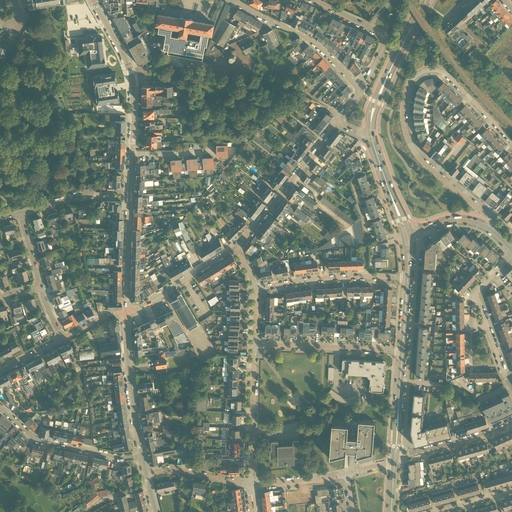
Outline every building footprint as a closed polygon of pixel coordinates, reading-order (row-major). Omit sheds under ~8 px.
[(26,0),(27,0),(28,9),(36,7),(58,4),(67,3),(67,2),(69,2),(68,0),(26,0)] [(256,0),(252,0),(250,4),(259,9),(262,3),(256,0)] [(272,8),(273,1),(268,0),(267,0),(268,2),(265,2),(264,10),(268,10),(269,8),(272,8)] [(484,6),(484,5),(479,0),(476,0),(474,3),(477,7),(479,9),(481,12),(483,10),(481,7),(483,5),(484,6)] [(494,10),(500,5),(496,0),(490,6),(485,10),(487,11),(489,9),(490,10),(489,11),(491,13),(494,10)] [(119,3),(118,3),(114,3),(113,2),(112,2),(109,3),(105,4),(107,8),(110,13),(119,12),(119,3)] [(231,7),(231,6),(226,3),(217,26),(209,45),(205,56),(208,54),(223,48),(223,47),(234,30),(236,27),(225,20),(231,7)] [(285,9),(292,12),(289,17),(292,19),(297,7),(288,3),(285,9)] [(475,14),(479,9),(477,7),(474,3),(469,7),(475,14)] [(491,19),(503,9),(500,5),(494,10),(491,13),(493,15),(490,17),(491,19)] [(471,17),(475,14),(469,7),(465,11),(469,16),(471,17)] [(497,20),(507,12),(503,9),(491,19),(493,21),(494,20),(496,22),(498,21),(497,20)] [(240,21),(244,14),(238,10),(236,13),(233,17),(234,17),(232,19),(234,21),(236,18),(240,21)] [(471,17),(469,16),(465,11),(459,16),(462,20),(465,23),(467,25),(468,26),(473,20),(471,17)] [(501,24),(510,16),(507,12),(497,20),(498,21),(499,22),(497,25),(498,27),(501,24)] [(245,25),(250,17),(244,14),(240,21),(239,22),(236,27),(234,30),(236,31),(237,29),(238,29),(240,25),(244,28),(245,25)] [(209,36),(212,36),(214,25),(193,21),(193,20),(180,18),(180,19),(158,15),(156,26),(159,27),(158,33),(166,35),(165,42),(164,48),(165,48),(165,53),(168,53),(167,55),(176,56),(202,61),(205,47),(207,47),(209,36)] [(301,22),(304,16),(301,15),(300,17),(297,16),(295,18),(292,26),(298,29),(301,22)] [(129,24),(124,16),(122,16),(112,18),(117,25),(121,33),(129,29),(131,28),(129,24)] [(310,23),(304,20),(305,17),(304,16),(301,22),(298,29),(305,33),(310,23)] [(459,16),(455,21),(458,25),(462,29),(464,31),(463,32),(462,32),(463,33),(464,33),(463,32),(464,31),(462,29),(467,25),(465,23),(462,20),(459,16)] [(504,26),(507,23),(509,26),(511,22),(511,18),(510,16),(501,24),(503,27),(504,26)] [(245,25),(251,29),(252,28),(256,21),(250,17),(245,25)] [(329,17),(326,23),(330,24),(329,25),(328,27),(329,28),(327,32),(331,33),(337,21),(332,18),(332,19),(329,17)] [(142,30),(143,30),(138,21),(137,22),(133,25),(134,26),(138,33),(142,30)] [(252,28),(258,31),(262,24),(256,21),(252,28)] [(342,23),(337,21),(331,33),(331,34),(334,35),(335,36),(337,31),(342,23)] [(458,33),(460,36),(463,33),(462,32),(463,32),(464,31),(462,29),(458,25),(455,21),(445,30),(450,36),(454,33),(456,36),(458,33)] [(316,27),(318,23),(315,22),(314,25),(310,23),(305,33),(312,36),(315,30),(316,27)] [(340,32),(342,34),(346,25),(342,23),(337,31),(335,36),(340,38),(340,37),(340,36),(338,35),(340,32)] [(347,36),(351,27),(346,25),(342,34),(347,36)] [(320,29),(316,27),(315,30),(318,32),(313,37),(320,42),(325,36),(322,34),(324,31),(320,29)] [(355,40),(359,31),(351,27),(347,36),(344,40),(347,42),(345,45),(346,46),(347,46),(349,44),(349,43),(351,38),(353,39),(355,40)] [(131,31),(129,29),(121,33),(124,37),(132,33),(134,31),(134,30),(133,30),(131,31)] [(274,42),(277,40),(272,30),(263,34),(268,43),(262,46),(265,52),(269,50),(267,45),(268,44),(268,45),(273,43),(271,39),(272,38),(274,42)] [(150,31),(149,31),(157,44),(162,36),(154,33),(150,31)] [(351,47),(353,48),(353,46),(356,41),(359,42),(363,33),(359,31),(355,40),(353,39),(350,45),(351,45),(351,47)] [(326,34),(330,36),(328,38),(326,36),(326,37),(325,36),(320,42),(321,43),(324,46),(332,36),(334,35),(331,34),(331,33),(327,32),(326,34)] [(132,33),(124,37),(126,42),(127,41),(133,38),(136,36),(135,35),(133,36),(132,33)] [(361,43),(362,43),(363,43),(367,35),(363,33),(359,42),(357,46),(359,48),(361,44),(361,43)] [(141,37),(139,35),(136,36),(133,38),(127,41),(126,42),(133,54),(135,57),(136,59),(135,60),(139,66),(143,64),(144,63),(153,58),(149,52),(148,50),(141,37)] [(333,38),(335,36),(334,35),(332,36),(324,46),(327,48),(333,42),(332,41),(334,38),(333,38)] [(366,59),(370,63),(372,59),(367,56),(371,47),(375,39),(367,35),(363,43),(362,43),(366,45),(358,59),(363,61),(364,62),(366,59)] [(88,38),(77,39),(79,54),(85,53),(87,68),(104,66),(103,58),(101,44),(102,44),(101,36),(97,37),(97,36),(87,37),(88,38)] [(293,46),(294,47),(295,46),(302,42),(300,37),(289,43),(291,45),(294,44),(295,45),(293,46)] [(279,45),(277,40),(274,42),(272,38),(271,39),(273,43),(268,45),(268,44),(267,45),(269,50),(265,52),(266,55),(272,52),(271,49),(279,45)] [(337,46),(339,43),(335,40),(333,42),(327,48),(331,52),(337,46)] [(242,47),(245,53),(249,51),(250,55),(254,53),(252,49),(249,43),(242,47)] [(341,45),(340,44),(339,43),(337,46),(331,52),(335,55),(342,48),(339,46),(341,45)] [(343,50),(346,46),(345,45),(342,49),(342,48),(335,55),(342,62),(347,52),(343,50)] [(351,47),(351,45),(350,45),(348,49),(347,52),(342,62),(345,65),(347,66),(351,58),(348,57),(351,52),(352,50),(354,51),(355,49),(353,48),(351,47)] [(308,61),(316,53),(308,46),(303,51),(307,55),(304,58),(307,61),(308,61)] [(235,61),(236,60),(236,58),(236,57),(235,56),(236,51),(236,50),(235,50),(234,51),(231,51),(230,49),(229,51),(228,52),(228,55),(228,56),(227,58),(227,59),(228,61),(229,62),(230,63),(232,63),(233,63),(234,63),(234,62),(235,61)] [(313,66),(316,63),(321,58),(316,53),(308,61),(313,66)] [(291,56),(288,59),(294,65),(297,63),(291,56)] [(324,72),(330,66),(322,59),(317,65),(324,72)] [(364,62),(363,61),(361,63),(360,64),(353,73),(355,76),(362,71),(365,68),(370,63),(366,59),(364,62)] [(350,69),(353,73),(360,64),(356,60),(354,62),(350,69)] [(328,79),(335,72),(330,66),(324,72),(316,80),(318,83),(325,76),(328,79)] [(330,85),(339,76),(335,72),(328,79),(323,84),(323,85),(323,86),(324,87),(328,83),(330,85)] [(337,87),(344,81),(339,76),(330,85),(330,86),(329,87),(330,88),(332,86),(334,88),(331,90),(333,92),(334,91),(336,89),(337,87)] [(338,95),(347,85),(344,81),(337,87),(336,89),(334,91),(336,93),(338,95)] [(112,82),(97,84),(98,96),(114,94),(113,91),(112,92),(111,84),(112,84),(112,82)] [(437,98),(448,87),(443,82),(438,88),(440,91),(438,94),(435,97),(437,98)] [(429,86),(427,87),(426,88),(421,84),(418,87),(420,87),(416,94),(417,94),(417,93),(426,97),(426,96),(425,96),(427,92),(430,93),(435,88),(433,87),(432,86),(431,85),(429,86)] [(346,96),(348,98),(353,93),(353,90),(352,90),(347,85),(338,95),(336,97),(340,101),(346,96)] [(49,88),(53,96),(58,105),(61,104),(56,94),(58,93),(54,86),(49,88)] [(163,106),(172,105),(172,92),(178,93),(178,87),(176,86),(172,86),(142,86),(143,106),(152,106),(152,102),(163,101),(163,106)] [(447,97),(453,91),(448,87),(437,98),(439,100),(442,97),(444,95),(447,97)] [(442,112),(446,107),(457,96),(453,91),(447,97),(444,100),(447,103),(440,110),(442,112)] [(424,101),(426,97),(417,93),(417,94),(414,100),(415,100),(416,99),(424,102),(425,101),(424,101)] [(345,102),(348,98),(346,96),(340,101),(341,101),(335,108),(339,110),(344,104),(343,104),(345,102)] [(460,105),(458,104),(462,100),(457,96),(446,107),(448,109),(451,106),(454,109),(456,106),(458,108),(460,105)] [(423,106),(424,102),(416,99),(415,100),(413,106),(415,107),(415,105),(424,107),(424,106),(423,106)] [(282,106),(291,114),(297,107),(290,101),(286,103),(282,106)] [(459,112),(457,114),(454,117),(456,119),(453,122),(454,124),(457,121),(458,121),(469,111),(465,106),(459,111),(459,112)] [(170,110),(159,110),(154,110),(154,111),(144,111),(144,114),(143,114),(143,115),(143,117),(144,117),(144,119),(154,119),(154,118),(156,118),(156,114),(162,114),(170,114),(170,110)] [(321,118),(312,110),(308,115),(314,120),(325,128),(328,123),(321,118)] [(328,123),(334,116),(330,113),(327,111),(321,118),(328,123)] [(468,121),(474,115),(469,111),(458,121),(459,123),(465,118),(468,121)] [(115,121),(114,135),(124,135),(125,132),(126,121),(121,121),(121,115),(105,115),(105,121),(115,121)] [(443,118),(441,115),(440,116),(439,118),(438,120),(435,124),(438,126),(443,118)] [(466,131),(478,120),(474,115),(468,121),(470,124),(465,129),(466,131)] [(443,118),(438,126),(444,130),(446,125),(444,124),(445,122),(443,118)] [(319,136),(325,128),(314,120),(309,127),(319,136)] [(468,133),(474,127),(478,132),(482,128),(480,127),(482,125),(478,120),(466,131),(468,133)] [(296,137),(289,132),(289,131),(282,126),(281,127),(284,130),(282,133),(296,144),(299,147),(306,152),(310,148),(303,142),(303,143),(299,140),(299,141),(295,138),(296,137)] [(295,136),(303,142),(310,148),(314,143),(308,138),(311,133),(303,127),(295,136)] [(250,133),(255,136),(258,131),(253,128),(250,133)] [(417,130),(417,132),(418,138),(419,144),(425,138),(428,134),(427,133),(426,129),(417,130)] [(476,142),(479,145),(491,134),(486,129),(484,131),(483,130),(479,133),(481,136),(479,139),(476,142)] [(333,135),(339,140),(341,138),(345,142),(347,139),(337,131),(333,135)] [(462,145),(466,140),(458,134),(454,139),(462,145)] [(495,139),(491,134),(479,145),(481,147),(484,144),(484,145),(486,147),(489,144),(495,139)] [(338,142),(339,140),(333,135),(330,139),(341,147),(341,148),(345,151),(347,149),(343,145),(338,142)] [(438,138),(437,138),(435,136),(431,143),(428,140),(426,143),(420,149),(426,154),(432,146),(438,138)] [(344,154),(345,151),(341,148),(341,147),(330,139),(327,143),(328,144),(333,148),(339,153),(341,151),(344,154)] [(493,149),(499,144),(495,139),(489,144),(493,149)] [(443,147),(445,144),(443,141),(440,145),(438,148),(439,149),(437,151),(433,148),(427,155),(433,159),(441,150),(443,147)] [(235,151),(235,155),(240,148),(227,146),(228,143),(221,143),(221,146),(217,146),(217,151),(235,151)] [(297,150),(295,148),(289,144),(288,146),(292,149),(302,157),(306,152),(299,147),(297,150)] [(499,156),(504,152),(502,150),(504,148),(499,144),(493,149),(491,151),(488,154),(490,156),(495,151),(499,156)] [(292,149),(288,146),(286,147),(291,151),(294,154),(292,157),(298,162),(302,157),(292,149)] [(336,155),(326,146),(325,146),(320,153),(327,159),(328,157),(332,160),(336,155)] [(440,155),(435,161),(436,163),(437,163),(439,165),(452,150),(448,146),(446,150),(442,155),(441,156),(440,155)] [(227,156),(235,155),(235,151),(217,151),(217,156),(220,156),(220,159),(228,159),(227,156)] [(289,160),(286,157),(279,152),(278,155),(282,158),(283,158),(284,159),(294,167),(298,162),(292,157),(289,160)] [(504,165),(506,163),(511,157),(508,153),(502,158),(504,161),(501,163),(502,164),(499,166),(501,168),(504,165)] [(124,163),(124,154),(115,154),(115,155),(112,155),(112,158),(112,162),(113,162),(124,163)] [(478,164),(481,160),(475,154),(471,159),(478,164)] [(350,155),(345,161),(347,168),(351,166),(354,175),(362,173),(360,167),(362,166),(360,160),(358,160),(355,158),(354,159),(350,155)] [(206,176),(209,176),(208,158),(203,159),(203,162),(200,163),(201,170),(204,169),(206,176)] [(208,158),(209,176),(213,176),(213,169),(217,169),(217,161),(213,162),(213,158),(208,158)] [(464,168),(465,168),(471,160),(468,158),(462,166),(464,168)] [(190,178),(193,177),(192,159),(187,160),(187,164),(184,164),(185,171),(188,170),(190,178)] [(201,170),(200,163),(197,163),(197,159),(192,159),(193,177),(197,177),(197,170),(201,170)] [(291,171),(294,167),(284,159),(283,160),(284,161),(283,162),(281,164),(291,171)] [(174,179),(177,178),(176,160),(171,161),(171,165),(168,165),(169,172),(172,171),(174,179)] [(185,171),(184,164),(182,164),(181,160),(176,160),(177,178),(181,178),(181,171),(185,171)] [(323,169),(314,161),(309,167),(319,174),(323,169)] [(279,166),(279,167),(278,166),(278,165),(275,162),(273,164),(275,166),(288,176),(291,171),(281,164),(279,166)] [(288,176),(275,166),(273,164),(272,166),(273,168),(279,172),(277,175),(284,180),(288,176)] [(458,166),(456,164),(449,173),(454,177),(459,171),(456,169),(458,166)] [(325,171),(333,177),(334,178),(335,176),(333,174),(334,173),(328,168),(325,171)] [(464,168),(460,174),(462,176),(459,181),(463,184),(470,174),(466,172),(467,170),(465,168),(464,168)] [(228,173),(225,171),(224,172),(223,171),(219,175),(225,180),(229,175),(228,174),(228,173)] [(275,177),(270,173),(267,171),(266,173),(281,185),(284,180),(277,175),(275,177)] [(121,175),(116,175),(113,175),(113,173),(107,173),(107,176),(108,176),(108,182),(109,182),(112,182),(120,182),(120,178),(121,178),(121,175)] [(277,190),(281,185),(266,173),(264,175),(271,181),(272,181),(272,182),(270,185),(277,190)] [(309,180),(311,179),(304,174),(300,179),(323,196),(326,193),(313,182),(312,183),(311,182),(309,180)] [(473,184),(478,178),(475,176),(474,177),(470,174),(463,184),(467,187),(471,183),(473,184)] [(319,178),(325,183),(328,180),(322,175),(319,178)] [(360,184),(367,181),(365,175),(358,178),(360,184)] [(206,177),(205,185),(211,185),(217,177),(206,177)] [(328,186),(325,183),(319,178),(316,182),(320,185),(319,186),(325,191),(328,186)] [(476,194),(483,185),(479,182),(480,181),(478,178),(473,184),(475,186),(472,191),(476,194)] [(153,189),(153,186),(153,181),(146,181),(137,182),(137,184),(135,184),(135,190),(143,189),(153,189)] [(362,190),(370,187),(367,181),(360,184),(362,190)] [(120,182),(112,182),(109,182),(109,187),(107,187),(107,191),(113,191),(113,188),(115,188),(120,188),(120,182)] [(271,197),(275,192),(263,183),(261,185),(265,189),(266,188),(267,189),(264,192),(271,197)] [(244,191),(245,192),(248,189),(241,184),(239,186),(240,187),(240,188),(241,189),(239,192),(242,194),(244,191)] [(486,195),(491,189),(488,187),(487,188),(483,185),(476,194),(480,198),(484,193),(486,195)] [(213,186),(208,190),(212,195),(217,190),(213,186)] [(314,209),(316,206),(318,204),(305,194),(300,190),(299,191),(293,187),(290,192),(302,201),(302,200),(314,209)] [(372,193),(370,187),(362,190),(363,193),(361,194),(362,197),(365,196),(368,195),(369,195),(369,194),(372,193)] [(489,205),(496,195),(492,192),(493,191),(491,189),(486,195),(488,197),(485,201),(489,205)] [(271,197),(264,192),(262,195),(261,194),(256,190),(255,193),(267,202),(271,197)] [(300,203),(302,201),(290,192),(286,197),(297,205),(299,202),(300,203)] [(266,204),(253,195),(252,194),(250,196),(253,198),(251,201),(255,204),(262,210),(266,204)] [(499,205),(503,199),(501,197),(500,198),(496,195),(489,205),(493,208),(497,203),(499,205)] [(499,205),(502,207),(503,208),(510,199),(506,195),(503,199),(499,205)] [(367,206),(375,203),(373,197),(365,200),(367,206)] [(282,202),(281,204),(287,209),(298,218),(299,218),(303,221),(307,215),(301,211),(297,208),(295,211),(289,206),(291,204),(284,199),(284,200),(283,200),(282,201),(282,202)] [(121,203),(121,202),(108,202),(102,202),(102,201),(99,201),(98,207),(102,208),(101,210),(107,211),(113,211),(123,211),(121,211),(121,210),(122,210),(122,209),(122,207),(122,203),(121,203)] [(253,207),(247,202),(245,201),(243,203),(245,204),(251,209),(258,214),(262,210),(255,204),(253,207)] [(366,214),(377,210),(375,203),(367,206),(363,207),(366,214)] [(278,208),(276,210),(284,215),(287,218),(287,217),(289,214),(292,217),(297,220),(298,218),(287,209),(281,204),(279,206),(278,207),(278,208)] [(86,212),(89,212),(89,206),(85,206),(85,205),(78,206),(79,213),(79,217),(83,217),(83,213),(86,212)] [(258,214),(251,209),(249,212),(248,211),(243,207),(242,209),(241,209),(239,211),(245,216),(247,214),(254,219),(258,214)] [(301,211),(307,215),(310,218),(313,214),(304,207),(301,211)] [(508,210),(502,215),(507,220),(511,214),(511,213),(510,212),(511,209),(511,207),(508,210)] [(73,220),(72,216),(71,208),(64,210),(65,217),(69,216),(69,220),(73,220)] [(101,210),(98,210),(98,220),(99,220),(107,220),(107,219),(107,213),(113,214),(113,217),(113,220),(123,220),(123,211),(113,211),(107,211),(101,210)] [(231,214),(228,212),(227,210),(225,210),(225,211),(227,213),(229,216),(233,221),(236,219),(231,214)] [(279,221),(283,223),(286,220),(291,224),(293,222),(287,217),(287,218),(284,215),(276,210),(273,214),(280,220),(279,221)] [(368,219),(371,218),(379,216),(377,210),(366,214),(368,219)] [(60,222),(59,219),(57,213),(48,215),(51,225),(60,222)] [(149,216),(143,216),(134,216),(134,226),(141,226),(142,222),(153,222),(153,216),(151,216),(149,216)] [(227,218),(236,227),(233,230),(233,231),(238,236),(243,232),(237,226),(233,222),(233,221),(229,216),(227,218)] [(277,224),(278,222),(272,216),(268,221),(279,230),(281,228),(277,224)] [(33,220),(33,221),(34,225),(35,229),(43,227),(40,218),(37,219),(33,220)] [(372,229),(375,228),(383,226),(381,219),(373,222),(370,223),(372,229)] [(113,229),(123,229),(123,220),(113,220),(113,229)] [(249,226),(243,220),(240,223),(237,226),(243,232),(249,226)] [(175,232),(181,230),(186,243),(187,243),(188,246),(192,254),(196,252),(193,244),(191,241),(184,225),(183,224),(182,221),(172,225),(175,232)] [(283,233),(279,230),(268,221),(263,226),(270,232),(272,229),(275,231),(277,232),(276,233),(281,237),(283,233)] [(11,244),(13,244),(17,243),(16,239),(15,239),(13,230),(14,230),(13,225),(4,227),(6,234),(9,234),(11,240),(10,241),(11,244)] [(141,228),(141,226),(134,226),(134,230),(133,230),(133,236),(140,235),(141,236),(156,230),(155,229),(149,231),(146,232),(145,229),(141,230),(141,228)] [(269,234),(270,232),(263,226),(259,231),(270,239),(271,240),(272,242),(275,239),(273,238),(269,234)] [(377,234),(385,232),(383,226),(375,228),(377,234)] [(213,239),(209,233),(208,231),(206,233),(203,227),(201,228),(205,235),(209,242),(212,247),(216,253),(224,248),(220,240),(215,243),(213,239)] [(230,230),(228,232),(223,236),(229,245),(232,242),(238,236),(233,231),(233,230),(230,227),(228,228),(230,230)] [(362,227),(356,228),(358,240),(364,238),(362,227)] [(123,229),(113,229),(107,229),(106,238),(109,239),(112,239),(114,239),(122,239),(123,229)] [(152,232),(156,231),(156,230),(141,236),(140,235),(133,236),(133,241),(141,241),(141,239),(146,237),(146,236),(153,234),(152,232)] [(258,243),(264,247),(268,242),(271,244),(272,242),(271,240),(270,239),(259,231),(256,236),(254,238),(252,241),(257,245),(258,243)] [(445,234),(451,241),(455,238),(449,231),(445,234)] [(385,232),(377,234),(379,240),(387,238),(385,232)] [(451,241),(445,234),(441,237),(446,245),(447,244),(451,241)] [(461,244),(468,237),(464,234),(457,241),(461,244)] [(441,237),(435,241),(430,245),(425,249),(424,255),(424,261),(424,263),(423,267),(435,268),(435,262),(435,256),(436,252),(437,252),(437,253),(442,253),(442,250),(447,246),(446,245),(441,237)] [(468,237),(461,244),(465,248),(467,246),(471,241),(468,237)] [(112,239),(109,239),(109,248),(114,248),(122,248),(122,239),(114,239),(112,239)] [(172,248),(171,246),(172,245),(169,239),(166,240),(174,256),(176,254),(174,250),(173,250),(172,248)] [(471,241),(467,246),(471,249),(477,242),(473,239),(471,241)] [(206,248),(203,244),(202,242),(201,242),(200,240),(196,242),(203,252),(200,254),(204,261),(211,257),(207,250),(206,248)] [(323,245),(317,249),(317,252),(333,250),(331,240),(323,245)] [(47,243),(44,244),(43,241),(36,242),(39,251),(43,250),(45,250),(45,249),(49,248),(47,243)] [(179,241),(175,243),(180,253),(184,251),(179,241)] [(249,254),(257,245),(252,241),(250,243),(248,241),(242,248),(249,254)] [(216,253),(212,247),(209,242),(205,244),(208,249),(207,250),(211,257),(214,255),(214,254),(216,253)] [(477,250),(481,245),(477,242),(471,249),(474,252),(477,250)] [(389,248),(388,248),(388,243),(385,243),(375,246),(375,251),(381,251),(381,258),(375,258),(375,261),(375,267),(387,267),(387,261),(387,258),(389,258),(389,248)] [(481,245),(477,250),(481,253),(487,246),(483,243),(481,245)] [(487,246),(481,253),(484,257),(485,256),(491,250),(487,246)] [(495,252),(491,249),(491,250),(485,256),(489,259),(495,252)] [(7,253),(9,261),(13,260),(13,259),(22,257),(20,250),(11,252),(7,253)] [(132,259),(140,259),(140,254),(148,254),(148,250),(148,251),(140,252),(132,252),(132,259)] [(193,268),(189,261),(184,252),(177,256),(174,257),(177,262),(179,267),(183,274),(193,268)] [(495,252),(489,259),(493,262),(499,256),(495,252)] [(334,262),(334,258),(329,258),(328,253),(323,253),(324,259),(328,259),(329,270),(334,270),(334,264),(334,262)] [(172,266),(168,257),(166,254),(161,256),(163,260),(167,270),(169,268),(171,272),(169,274),(173,281),(178,277),(174,270),(172,266)] [(47,256),(43,257),(41,258),(43,268),(50,266),(48,260),(53,259),(52,255),(47,257),(47,256)] [(179,267),(177,262),(175,263),(174,261),(173,261),(170,256),(168,257),(172,266),(174,270),(178,277),(183,274),(179,267)] [(234,265),(237,264),(234,259),(233,257),(227,260),(231,266),(234,269),(236,268),(234,265)] [(265,265),(268,264),(267,260),(262,262),(261,257),(254,259),(256,265),(258,264),(259,267),(265,265)] [(231,266),(227,260),(222,263),(227,270),(230,268),(231,271),(234,269),(231,266)] [(472,264),(473,265),(470,268),(467,265),(465,267),(476,278),(482,272),(476,267),(475,267),(474,266),(476,263),(472,260),(470,262),(471,263),(470,263),(472,265),(472,264)] [(224,272),(227,270),(222,263),(218,266),(223,276),(226,274),(224,272)] [(18,273),(20,281),(28,279),(26,271),(22,272),(20,264),(16,265),(16,266),(11,267),(12,271),(17,270),(18,273)] [(219,279),(223,276),(218,266),(213,269),(219,279)] [(132,275),(144,275),(145,275),(155,268),(154,267),(147,271),(144,271),(144,272),(140,272),(140,269),(132,269),(132,275)] [(463,275),(465,278),(471,283),(476,278),(465,267),(463,269),(464,269),(463,270),(465,272),(466,271),(466,272),(463,275)] [(216,281),(219,279),(213,269),(207,272),(211,278),(214,282),(215,285),(217,283),(216,281)] [(165,271),(161,274),(165,279),(166,278),(168,281),(169,280),(170,279),(169,276),(165,271)] [(48,283),(58,280),(56,272),(53,273),(53,274),(46,276),(48,283)] [(215,285),(214,282),(211,278),(207,272),(203,275),(207,282),(210,280),(212,283),(213,286),(215,285)] [(422,282),(422,285),(431,285),(431,277),(431,273),(423,272),(423,276),(421,276),(421,282),(422,282)] [(204,284),(207,282),(203,275),(197,278),(203,288),(206,287),(204,284)] [(121,284),(121,276),(108,276),(108,278),(109,278),(108,284),(112,284),(121,284)] [(152,279),(150,276),(149,276),(149,277),(144,279),(144,280),(140,280),(132,280),(131,285),(143,286),(146,285),(145,283),(143,283),(146,281),(147,282),(149,281),(149,282),(150,282),(153,280),(152,279)] [(460,279),(459,280),(456,277),(455,278),(466,288),(471,283),(465,278),(462,281),(460,279)] [(461,294),(466,288),(455,278),(453,280),(456,283),(458,285),(455,288),(461,294)] [(65,288),(62,289),(60,284),(59,280),(58,280),(48,283),(49,290),(56,288),(57,290),(59,289),(60,292),(66,291),(65,288)] [(159,289),(153,280),(150,282),(152,287),(153,289),(152,290),(154,292),(155,292),(159,289)] [(430,293),(430,288),(431,285),(422,285),(422,288),(421,288),(420,293),(422,293),(421,297),(430,297),(430,293)] [(66,291),(68,297),(74,295),(74,294),(74,292),(78,291),(77,287),(66,291)] [(151,294),(147,289),(147,288),(143,289),(143,291),(145,293),(147,297),(151,294)] [(324,301),(323,297),(323,289),(316,290),(317,298),(316,298),(316,302),(324,301)] [(490,302),(497,300),(495,294),(487,296),(490,302)] [(172,302),(176,310),(187,329),(188,329),(189,331),(198,326),(196,324),(197,323),(181,295),(177,297),(178,298),(172,302)] [(63,298),(60,299),(59,296),(52,298),(55,305),(62,303),(64,302),(63,298)] [(421,297),(421,301),(420,301),(419,306),(421,306),(420,309),(429,310),(429,306),(429,301),(430,297),(421,297)] [(33,298),(28,300),(25,301),(26,304),(29,304),(30,309),(36,308),(33,298)] [(492,308),(499,306),(497,300),(490,302),(492,308)] [(14,314),(19,313),(19,314),(22,313),(21,309),(19,302),(12,304),(14,311),(13,311),(14,314)] [(120,307),(121,303),(109,302),(107,302),(107,303),(105,303),(101,303),(101,302),(98,302),(98,303),(96,303),(98,314),(102,313),(102,310),(108,310),(115,310),(115,309),(119,309),(119,308),(120,307)] [(74,312),(72,307),(71,307),(70,304),(66,306),(68,309),(66,310),(65,309),(58,312),(60,318),(68,315),(74,312)] [(80,314),(77,308),(76,304),(72,306),(74,309),(77,316),(76,316),(80,324),(86,322),(82,314),(80,314)] [(507,307),(503,308),(502,304),(499,306),(492,308),(494,314),(508,309),(507,307)] [(84,308),(86,312),(89,320),(95,317),(89,305),(84,308)] [(428,322),(428,317),(429,313),(429,310),(420,309),(420,312),(419,312),(418,317),(420,317),(420,321),(428,322)] [(508,309),(494,314),(496,320),(503,317),(502,314),(505,313),(509,311),(508,309)] [(184,332),(176,317),(172,311),(164,315),(168,323),(174,337),(177,335),(180,341),(187,338),(184,332)] [(73,314),(69,317),(69,318),(62,322),(65,328),(72,325),(73,327),(78,324),(73,314)] [(168,323),(164,315),(156,318),(156,319),(158,323),(160,327),(168,323)] [(159,327),(160,327),(158,323),(156,319),(154,320),(149,322),(154,333),(155,332),(156,336),(159,334),(159,335),(162,334),(161,332),(162,332),(161,328),(160,328),(159,328),(159,327)] [(37,329),(30,333),(35,342),(43,338),(43,337),(49,334),(45,326),(44,327),(41,320),(34,323),(37,329)] [(110,332),(118,330),(119,329),(119,321),(117,320),(108,322),(109,330),(110,330),(110,332)] [(309,327),(309,326),(303,326),(303,321),(300,321),(300,325),(300,330),(303,330),(303,336),(307,336),(307,335),(309,335),(309,327)] [(103,332),(109,330),(108,322),(101,325),(103,332)] [(155,335),(154,333),(149,322),(144,324),(147,332),(148,332),(152,341),(152,338),(154,337),(154,336),(155,335)] [(319,326),(319,324),(319,322),(316,322),(316,324),(309,323),(309,326),(309,327),(309,335),(311,335),(311,336),(315,336),(316,331),(318,331),(319,331),(319,326)] [(505,324),(505,322),(504,322),(497,324),(500,330),(511,326),(511,323),(509,324),(508,323),(505,324)] [(356,333),(356,334),(359,334),(359,341),(363,342),(363,340),(365,340),(366,332),(366,330),(359,330),(360,324),(357,323),(357,325),(356,333)] [(153,342),(152,341),(148,332),(147,332),(144,324),(138,327),(141,335),(142,335),(146,333),(148,338),(145,339),(146,341),(149,340),(149,342),(153,342)] [(347,336),(347,328),(347,325),(338,324),(338,327),(337,333),(338,333),(338,332),(340,332),(340,338),(344,338),(344,336),(347,336)] [(281,327),(281,325),(278,325),(278,328),(272,328),(271,336),(274,336),(274,338),(278,338),(278,332),(281,332),(281,333),(281,327)] [(353,328),(347,328),(347,336),(349,337),(349,338),(353,338),(353,332),(356,333),(357,325),(353,325),(353,328)] [(375,336),(375,329),(375,327),(371,326),(370,329),(366,328),(366,330),(366,332),(365,340),(368,340),(367,342),(372,342),(372,336),(375,336),(375,338),(375,336)] [(511,326),(500,330),(502,336),(511,332),(511,326)] [(137,337),(141,335),(138,327),(133,329),(136,335),(134,335),(134,338),(138,338),(137,337)] [(428,328),(419,327),(419,332),(417,331),(417,337),(418,337),(418,340),(427,340),(427,337),(427,332),(428,328)] [(384,341),(385,333),(378,332),(378,329),(375,329),(375,336),(378,336),(378,342),(382,342),(382,341),(384,341)] [(112,343),(120,341),(120,339),(119,332),(119,330),(118,330),(110,332),(112,343)] [(511,332),(502,336),(504,342),(511,339),(511,332)] [(143,343),(142,335),(141,335),(137,337),(138,338),(134,338),(135,350),(148,348),(148,345),(143,346),(142,343),(143,343)] [(17,344),(16,342),(15,340),(8,344),(10,347),(13,353),(20,349),(17,344)] [(426,343),(427,340),(418,340),(418,343),(417,343),(416,348),(418,348),(417,352),(426,353),(426,349),(426,343)] [(107,353),(121,351),(120,345),(120,344),(120,343),(119,342),(120,341),(112,343),(99,345),(101,357),(107,356),(107,353)] [(72,363),(74,361),(75,361),(70,352),(73,351),(69,343),(63,346),(69,357),(72,363)] [(228,346),(228,345),(226,345),(226,347),(228,347),(228,351),(227,351),(227,354),(237,354),(237,352),(238,352),(238,347),(228,346)] [(66,358),(69,357),(63,346),(58,349),(62,356),(64,360),(67,358),(66,358)] [(11,354),(13,353),(10,347),(2,351),(5,357),(8,355),(8,356),(12,355),(11,354)] [(166,357),(178,356),(186,355),(186,358),(198,357),(194,347),(170,351),(158,353),(159,360),(156,360),(157,367),(158,367),(158,373),(167,372),(166,366),(167,366),(166,357)] [(143,355),(142,352),(152,351),(152,348),(148,348),(135,350),(135,356),(143,355)] [(56,364),(58,362),(63,370),(66,369),(56,349),(50,353),(56,364)] [(80,360),(94,360),(93,351),(79,351),(80,360)] [(426,356),(426,353),(417,352),(417,356),(416,356),(415,361),(417,361),(416,364),(425,365),(425,362),(426,356)] [(53,365),(56,364),(50,353),(44,356),(54,375),(57,373),(53,365)] [(34,361),(41,374),(46,371),(50,379),(53,378),(48,368),(45,369),(45,368),(44,364),(40,358),(34,361)] [(239,358),(233,358),(229,358),(229,362),(227,362),(227,367),(238,368),(238,362),(239,362),(239,358)] [(346,360),(343,360),(342,361),(342,369),(342,372),(346,373),(346,374),(346,375),(346,377),(348,377),(348,375),(360,375),(362,375),(367,376),(367,377),(368,378),(369,378),(370,379),(369,392),(371,392),(379,392),(382,392),(384,391),(384,388),(382,388),(382,386),(384,386),(383,386),(383,383),(384,383),(384,380),(384,379),(384,376),(383,376),(383,373),(385,374),(385,371),(385,366),(385,365),(386,365),(386,362),(383,362),(374,362),(374,363),(371,363),(372,361),(364,361),(364,362),(362,362),(362,361),(361,361),(361,362),(359,362),(359,361),(352,360),(351,360),(351,362),(349,361),(349,360),(349,361),(346,361),(346,360)] [(41,374),(34,361),(26,365),(29,372),(30,371),(33,370),(34,372),(35,374),(32,376),(31,376),(33,380),(36,386),(39,384),(37,380),(42,377),(41,374)] [(424,377),(424,373),(425,368),(425,365),(416,364),(416,367),(415,367),(415,372),(416,372),(416,376),(424,377)] [(30,386),(28,383),(33,380),(31,376),(32,376),(30,372),(27,373),(24,366),(18,369),(25,384),(25,383),(30,393),(31,394),(33,393),(33,392),(32,390),(32,388),(31,386),(30,386)] [(238,373),(238,368),(227,367),(223,367),(222,376),(227,376),(228,376),(238,377),(239,373),(238,373)] [(25,383),(25,384),(18,369),(12,372),(16,380),(19,379),(22,385),(23,385),(28,394),(29,393),(30,393),(25,383)] [(14,389),(19,386),(16,380),(12,372),(9,374),(7,375),(12,386),(14,389)] [(7,388),(12,386),(7,375),(1,378),(7,388)] [(228,376),(227,376),(227,379),(227,382),(228,382),(228,385),(237,386),(238,386),(238,382),(237,382),(238,377),(228,376)] [(7,388),(1,378),(0,378),(0,387),(2,387),(5,392),(3,393),(8,402),(12,399),(7,388)] [(74,394),(73,393),(76,392),(70,380),(65,383),(72,396),(74,395),(74,394)] [(159,389),(154,390),(153,382),(146,383),(137,384),(139,392),(151,390),(152,396),(160,395),(159,389)] [(228,385),(226,385),(226,391),(228,391),(228,398),(226,398),(226,399),(236,399),(236,398),(236,395),(238,395),(238,391),(237,391),(237,386),(228,385)] [(331,389),(327,394),(344,406),(359,402),(357,397),(345,400),(331,389)] [(414,394),(414,398),(410,432),(412,439),(414,447),(451,437),(447,422),(422,428),(425,395),(414,394)] [(502,397),(511,412),(511,398),(509,394),(502,397)] [(110,404),(116,403),(124,402),(125,400),(124,399),(124,396),(109,398),(105,398),(107,398),(107,401),(108,401),(108,404),(110,404)] [(505,416),(511,413),(511,412),(502,397),(503,400),(497,403),(505,416)] [(196,398),(196,404),(197,411),(207,411),(207,398),(196,398)] [(236,401),(236,399),(226,399),(226,401),(230,401),(229,409),(241,409),(241,401),(236,401)] [(458,403),(461,410),(463,417),(468,433),(469,433),(477,430),(478,430),(488,427),(485,419),(484,419),(484,417),(486,415),(482,409),(481,406),(480,405),(471,408),(470,408),(469,405),(463,407),(462,402),(458,403)] [(498,419),(505,416),(497,403),(490,406),(498,419)] [(491,422),(498,419),(490,406),(482,409),(486,415),(491,422)] [(458,437),(468,433),(463,417),(461,410),(456,412),(458,418),(461,426),(455,428),(456,431),(458,437)] [(158,412),(143,414),(144,424),(160,422),(159,419),(159,417),(158,412)] [(37,417),(39,415),(36,413),(31,418),(29,416),(28,417),(26,415),(22,419),(24,421),(23,423),(28,427),(37,416),(37,417)] [(228,424),(233,424),(240,424),(240,416),(233,415),(233,413),(228,413),(228,424)] [(40,419),(41,415),(40,414),(39,415),(37,417),(37,416),(28,427),(32,431),(38,425),(35,423),(39,419),(40,419)] [(114,422),(127,420),(126,417),(127,416),(126,415),(126,414),(115,415),(115,418),(111,419),(111,422),(114,422)] [(332,425),(331,435),(329,459),(346,454),(346,451),(356,452),(356,457),(372,453),(375,422),(359,421),(332,419),(332,425)] [(11,424),(8,422),(6,420),(0,426),(0,431),(4,435),(12,427),(10,425),(11,424)] [(44,436),(47,420),(44,420),(42,428),(39,427),(38,435),(44,436)] [(119,427),(127,426),(127,423),(128,422),(127,420),(114,422),(114,425),(112,425),(112,429),(119,427)] [(67,433),(68,427),(63,426),(64,422),(62,422),(61,425),(58,440),(65,441),(67,433)] [(153,431),(154,431),(153,425),(154,424),(154,426),(160,425),(160,422),(144,424),(145,432),(153,431)] [(61,425),(55,424),(54,430),(52,438),(58,440),(61,425)] [(73,434),(71,442),(76,444),(80,426),(78,425),(77,429),(74,429),(73,434)] [(12,427),(4,435),(4,436),(1,439),(3,441),(5,440),(10,435),(12,437),(17,430),(13,426),(12,427)] [(113,434),(128,431),(128,429),(129,428),(129,427),(128,426),(127,426),(119,427),(120,430),(112,431),(113,434)] [(239,431),(226,430),(226,434),(227,434),(227,438),(226,438),(232,438),(232,437),(239,437),(239,431)] [(156,431),(154,431),(153,431),(145,432),(146,439),(146,442),(159,440),(158,436),(157,437),(156,431)] [(13,447),(23,436),(19,432),(13,438),(5,447),(9,451),(11,449),(13,447)] [(505,434),(500,436),(504,444),(508,442),(505,434)] [(28,447),(27,447),(24,444),(28,440),(23,436),(13,447),(15,449),(17,447),(19,449),(25,454),(28,447)] [(130,436),(122,438),(122,440),(114,442),(109,443),(109,446),(112,446),(112,445),(123,443),(131,442),(130,440),(131,439),(131,438),(130,437),(130,436)] [(500,436),(495,438),(499,446),(504,444),(500,436)] [(148,450),(164,447),(163,444),(165,444),(164,443),(166,443),(166,444),(171,443),(171,438),(165,439),(159,440),(146,442),(148,450)] [(495,438),(490,440),(494,448),(499,446),(495,438)] [(226,449),(231,449),(239,449),(239,443),(230,443),(230,440),(221,440),(221,443),(226,443),(226,449)] [(294,457),(302,457),(301,449),(300,449),(300,441),(293,441),(293,445),(278,446),(278,442),(271,442),(272,450),(270,450),(270,458),(278,458),(278,464),(294,464),(294,457)] [(131,444),(131,442),(123,443),(112,445),(112,446),(113,450),(118,449),(118,448),(123,447),(124,449),(132,447),(132,446),(132,444),(131,444)] [(161,461),(160,456),(180,452),(179,444),(164,447),(148,450),(150,466),(158,465),(158,463),(161,463),(161,461)] [(28,447),(25,454),(25,455),(37,457),(37,454),(42,455),(44,447),(33,445),(32,448),(28,447)] [(52,461),(62,463),(63,460),(64,452),(55,449),(53,457),(52,461)] [(74,462),(76,454),(70,453),(68,461),(67,466),(67,468),(70,469),(71,462),(74,462)] [(85,465),(87,456),(81,455),(80,463),(78,468),(77,473),(81,474),(83,464),(85,465)] [(441,457),(435,458),(438,469),(444,467),(443,465),(441,457)] [(98,468),(100,459),(94,458),(92,467),(88,466),(87,473),(89,474),(90,474),(91,468),(96,469),(95,472),(97,473),(98,468)] [(435,458),(429,460),(432,470),(438,469),(435,458)] [(106,468),(107,461),(100,459),(98,468),(102,469),(102,467),(106,468)] [(421,471),(420,461),(416,462),(415,463),(415,464),(408,464),(409,470),(409,471),(409,472),(408,472),(410,472),(420,471),(421,471)] [(239,467),(229,467),(229,465),(220,466),(220,472),(229,472),(229,475),(239,475),(239,467)] [(121,474),(129,473),(131,473),(130,466),(122,466),(123,470),(116,471),(113,470),(110,469),(109,471),(108,477),(112,476),(121,474)] [(420,471),(410,472),(408,472),(408,474),(409,477),(409,479),(408,479),(408,480),(410,479),(420,478),(421,478),(420,471)] [(507,472),(501,473),(504,484),(510,482),(507,472)] [(119,477),(121,482),(124,481),(125,486),(132,484),(131,481),(132,480),(131,476),(130,477),(129,473),(121,474),(112,476),(113,479),(116,478),(119,477)] [(501,473),(495,475),(496,477),(498,485),(504,484),(501,473)] [(420,479),(420,478),(410,479),(408,480),(408,481),(408,485),(409,486),(409,487),(420,486),(421,486),(420,479)] [(96,484),(98,484),(97,480),(90,481),(92,490),(97,489),(96,484)] [(178,480),(177,480),(156,484),(158,493),(178,488),(178,480)] [(207,484),(195,482),(193,490),(197,491),(195,498),(203,500),(207,484)] [(459,485),(453,487),(456,497),(462,495),(459,485)] [(318,495),(315,496),(315,498),(316,503),(319,503),(322,503),(328,502),(328,501),(334,501),(333,497),(338,496),(336,488),(331,489),(328,490),(328,489),(327,487),(317,488),(318,495)] [(453,487),(447,489),(450,499),(456,497),(453,487)] [(447,489),(441,490),(441,492),(444,500),(450,499),(447,489)] [(88,506),(98,498),(107,496),(105,490),(95,493),(84,502),(88,506)] [(121,511),(124,510),(147,504),(143,491),(135,493),(137,500),(132,502),(128,503),(126,495),(118,498),(121,511)] [(235,508),(242,507),(241,501),(234,502),(230,503),(230,506),(228,506),(228,509),(235,508)] [(328,501),(328,502),(329,511),(340,511),(339,504),(335,505),(334,501),(328,501)] [(508,511),(511,511),(510,508),(508,501),(502,503),(504,511),(508,511)]
